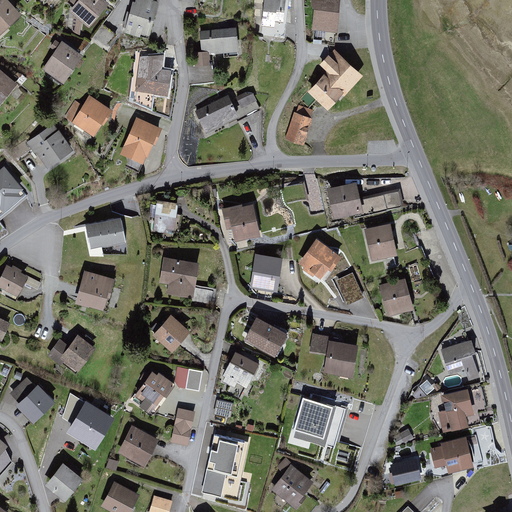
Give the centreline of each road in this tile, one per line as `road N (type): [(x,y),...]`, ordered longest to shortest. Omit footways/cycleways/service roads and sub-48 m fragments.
road 1 (residential): [(420,333),(231,301),(195,472)]
road 2 (residential): [(420,333),(353,499),(331,511)]
road 3 (residential): [(166,181),(178,117),(174,0)]
road 4 (residential): [(166,181),(73,207),(0,251)]
road 5 (residential): [(281,162),(273,132),(300,69),(298,0)]
road 6 (secondary): [(416,155),(392,91),(378,0)]
road 7 (secondary): [(511,425),(472,286)]
road 8 (secondary): [(472,286),(416,155)]
road 9 (residential): [(416,155),(281,162)]
